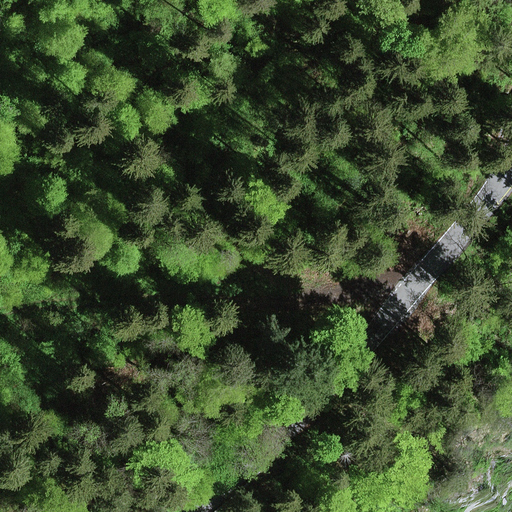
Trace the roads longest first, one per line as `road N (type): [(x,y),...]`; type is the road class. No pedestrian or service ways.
road 1 (tertiary): [(190,511),(317,400),(511,163)]
road 2 (track): [(418,286),(268,308),(70,300),(0,309)]
